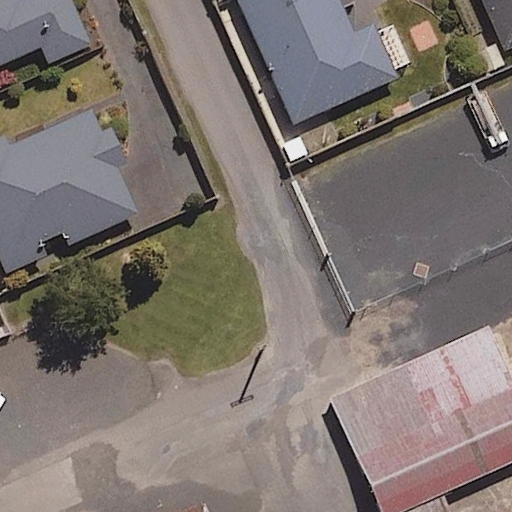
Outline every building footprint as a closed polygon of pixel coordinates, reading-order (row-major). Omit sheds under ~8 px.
[(0,0),(0,63),(39,46),(46,62),(90,43),(70,0),(0,0)] [(404,62),(386,23),(372,30),(369,25),(349,34),(333,0),(233,0),(290,124),(391,78),(387,70),(404,62)] [(511,0),(479,0),(502,50),(511,45),(511,0)] [(90,110),(0,148),(0,257),(5,269),(134,214),(117,174),(122,160),(120,142),(113,130),(93,118),(90,110)] [(511,256),(502,232),(333,304),(385,426),(511,372),(511,256)] [(288,511),(260,445),(99,511),(288,511)]
